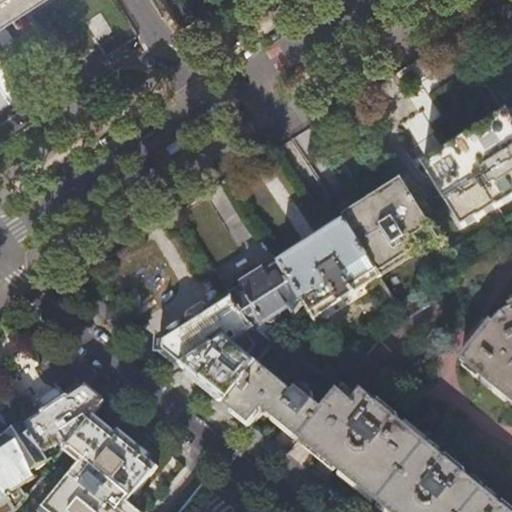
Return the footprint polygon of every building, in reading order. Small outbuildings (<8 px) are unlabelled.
[(0,0),(0,27),(43,0),(0,0)] [(0,58),(0,115),(28,99),(3,56),(0,58)] [(429,173),(449,205),(466,231),(481,221),(482,222),(500,210),(501,212),(511,204),(511,120),(477,143),(452,159),(442,165),(429,173)] [(357,220),(348,225),(378,272),(438,234),(408,187),(381,204),(366,214),(357,220)] [(282,266),(307,305),(316,318),(381,276),(378,272),(348,225),(346,223),(321,239),(314,243),(307,248),(281,265),(282,266)] [(378,272),(381,276),(388,287),(447,249),(438,234),(378,272)] [(273,325),(279,339),(307,305),(282,266),(269,274),(258,271),(248,277),(245,290),(233,297),(257,330),(266,324),(273,325)] [(164,342),(162,352),(187,372),(226,403),(258,364),(274,345),(257,330),(233,297),(222,296),(192,315),(190,324),(164,342)] [(474,349),(467,357),(465,356),(464,357),(466,359),(464,361),(466,363),(468,361),(478,369),(476,371),(479,372),(480,371),(488,377),(487,379),(489,381),(490,379),(498,385),(497,387),(499,389),(501,387),(509,394),(507,395),(510,397),(511,395),(511,396),(511,308),(502,314),(495,322),(493,321),(492,323),(493,324),(485,335),(483,333),(481,336),(483,337),(476,346),(475,345),(472,347),(474,349)] [(294,394),(258,364),(226,403),(250,423),(263,408),(279,421),(374,499),(389,511),(510,511),(363,391),(353,403),(339,391),(324,409),(315,401),(316,399),(316,396),(316,394),(315,392),(314,390),(313,389),(312,388),(310,387),(309,386),(307,386),(305,386),(303,386),(301,387),(299,388),(297,390),(294,394)] [(93,418),(105,402),(93,392),(83,384),(53,404),(29,420),(28,424),(30,426),(28,427),(50,462),(53,466),(64,452),(93,418)] [(93,418),(64,452),(81,466),(45,511),(46,511),(137,511),(130,506),(158,471),(127,446),(93,418)] [(0,483),(17,510),(27,497),(21,488),(37,477),(37,476),(40,474),(37,470),(50,462),(28,427),(10,439),(12,441),(6,445),(1,449),(0,447),(0,483)] [(0,511),(14,511),(17,510),(0,483),(0,511)]
